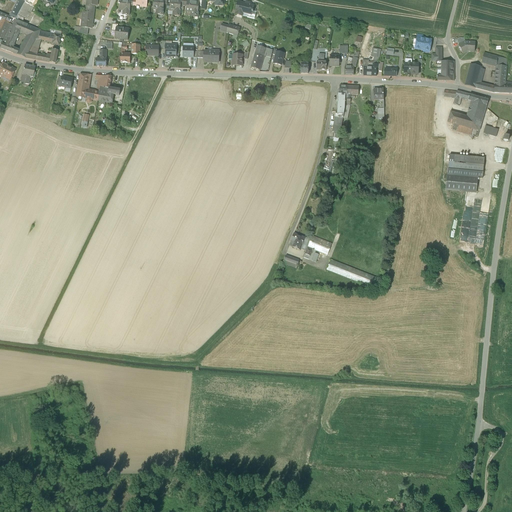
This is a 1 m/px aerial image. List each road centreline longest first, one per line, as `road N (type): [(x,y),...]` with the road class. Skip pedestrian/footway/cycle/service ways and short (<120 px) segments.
road 1 (unclassified): [(463,511),(511,152)]
road 2 (residential): [(335,79),(87,71)]
road 3 (unclassified): [(335,79),(283,254)]
road 4 (track): [(195,400),(199,358),(274,282),(283,254)]
road 5 (residential): [(456,87),(335,79)]
